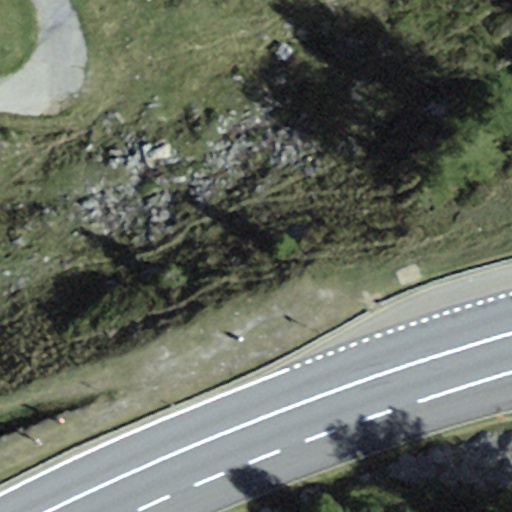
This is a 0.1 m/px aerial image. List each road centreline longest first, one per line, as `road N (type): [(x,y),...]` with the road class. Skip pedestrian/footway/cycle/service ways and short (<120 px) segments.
road 1 (primary): [(511,332),(52,511)]
road 2 (residential): [(0,100),(56,99),(74,60),(59,0)]
